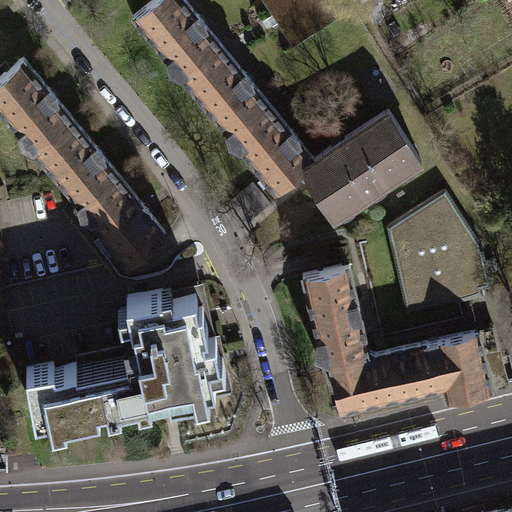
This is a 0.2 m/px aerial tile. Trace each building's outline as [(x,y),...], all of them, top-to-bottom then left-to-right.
[(186,0),(150,0),(133,14),(168,56),(170,68),(182,73),(221,42),(186,0)] [(293,42),(335,15),(325,0),(266,0),(278,18),(293,42)] [(221,42),(182,73),(228,130),(267,98),(221,42)] [(23,55),(0,74),(0,105),(19,128),(22,141),(33,146),(72,114),(23,55)] [(267,98),(228,130),(230,140),(240,146),(275,189),(302,168),(315,156),(267,98)] [(308,176),(335,214),(421,158),(389,107),(323,151),(315,156),(302,168),(308,176)] [(72,114),(33,146),(79,203),(118,170),(72,114)] [(118,170),(79,203),(81,213),(91,218),(127,261),(153,240),(166,229),(118,170)] [(249,219),(270,201),(253,182),(233,199),(249,219)] [(446,186),(387,222),(406,308),(459,296),(458,290),(491,284),(481,243),(446,186)] [(316,353),(329,358),(369,349),(350,261),(303,272),(317,335),(316,353)] [(164,294),(162,286),(126,293),(128,301),(120,303),(122,315),(131,313),(135,331),(123,333),(129,362),(79,372),(76,361),(54,365),(53,361),(28,366),(38,414),(49,412),(51,424),(66,421),(65,417),(100,410),(99,400),(107,399),(109,410),(121,408),(120,400),(138,396),(139,403),(151,400),(150,393),(170,389),(171,394),(195,389),(196,394),(209,391),(207,381),(216,380),(213,365),(221,364),(215,331),(206,333),(204,326),(208,325),(203,300),(198,301),(196,287),(164,294)] [(500,347),(485,350),(479,327),(388,347),(399,394),(444,384),(446,394),(508,380),(500,347)] [(329,358),(340,407),(399,394),(388,347),(375,350),(369,349),(329,358)]
